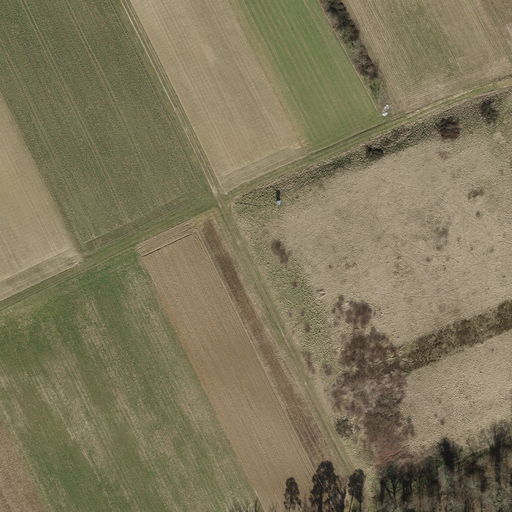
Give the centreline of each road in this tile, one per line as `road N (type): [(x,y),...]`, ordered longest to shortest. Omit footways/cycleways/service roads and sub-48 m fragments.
road 1 (track): [(511,81),(438,104),(219,199),(0,306)]
road 2 (track): [(219,199),(362,488),(360,511)]
road 3 (track): [(219,199),(123,0)]
road 4 (track): [(363,508),(511,437)]
